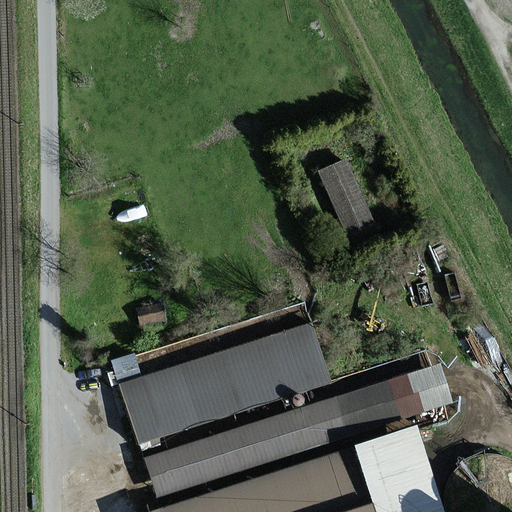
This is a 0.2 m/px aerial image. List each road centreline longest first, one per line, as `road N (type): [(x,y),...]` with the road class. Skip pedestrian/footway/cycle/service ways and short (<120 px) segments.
road 1 (unclassified): [(45,0),(54,511)]
road 2 (track): [(338,0),(490,305)]
